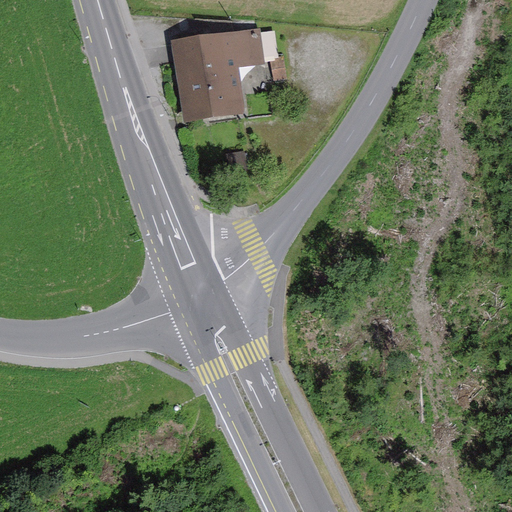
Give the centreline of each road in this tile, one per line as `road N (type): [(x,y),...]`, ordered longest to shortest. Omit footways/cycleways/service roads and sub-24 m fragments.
road 1 (unclassified): [(426,0),(315,184),(256,251),(199,298)]
road 2 (secondary): [(199,298),(97,0)]
road 3 (secondary): [(321,511),(244,355),(199,298)]
road 4 (secondary): [(199,298),(214,370),(283,511)]
road 5 (residential): [(199,298),(104,332),(0,334)]
